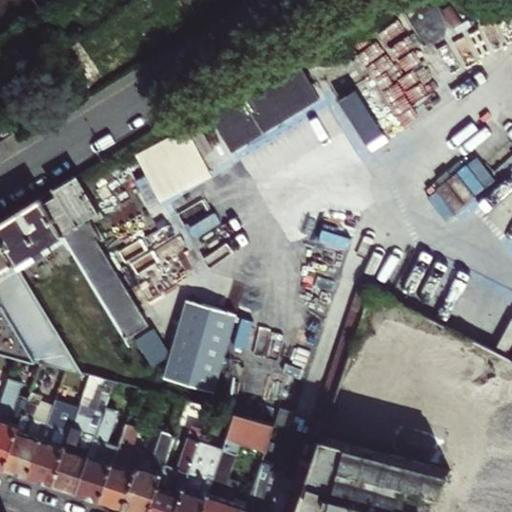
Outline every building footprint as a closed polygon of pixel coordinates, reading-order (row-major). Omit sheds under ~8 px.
[(92,65),(155,16),(141,0),(133,0),(76,44),(92,65)] [(255,90),(214,116),(234,149),(319,96),(299,63),(255,90)] [(0,142),(15,134),(0,108),(0,142)] [(213,177),(188,129),(136,156),(147,177),(137,182),(150,209),(213,177)] [(63,235),(133,350),(139,346),(133,335),(149,325),(99,243),(104,240),(101,236),(100,237),(88,218),(100,211),(78,175),(60,185),(40,198),(63,235)] [(0,238),(16,264),(63,235),(40,198),(20,210),(0,222),(0,238)] [(0,351),(82,373),(16,264),(0,238),(0,351)] [(311,433),(323,436),(375,289),(363,284),(311,433)] [(184,299),(162,378),(211,391),(232,312),(184,299)] [(234,413),(245,416),(257,375),(244,372),(233,413),(234,413)] [(0,404),(0,466),(5,468),(29,398),(17,394),(21,383),(9,378),(0,404)] [(64,488),(76,492),(105,407),(107,400),(84,392),(73,423),(71,431),(52,484),(64,488)] [(52,484),(71,431),(57,425),(60,418),(67,398),(65,398),(56,394),(52,406),(46,422),(28,476),(39,480),(52,484)] [(39,401),(29,398),(5,468),(17,472),(28,476),(46,422),(33,417),(39,401)] [(169,426),(177,429),(187,401),(179,399),(169,426)] [(52,406),(39,401),(33,417),(46,422),(52,406)] [(105,407),(76,492),(87,496),(100,500),(118,447),(106,442),(116,411),(105,407)] [(240,442),(265,450),(275,424),(245,416),(234,413),(219,457),(201,511),(244,511),(246,506),(221,497),(240,442)] [(71,431),(73,423),(60,418),(57,425),(71,431)] [(112,504),(124,508),(139,464),(142,454),(150,431),(126,423),(118,447),(100,500),(112,504)] [(176,466),(166,463),(148,511),(175,511),(187,475),(202,433),(189,429),(176,466)] [(139,464),(124,508),(134,511),(148,511),(166,463),(175,435),(161,430),(151,458),(148,467),(139,464)] [(148,467),(151,458),(142,454),(139,464),(148,467)] [(187,475),(175,511),(201,511),(219,457),(213,454),(210,462),(205,461),(198,479),(187,475)] [(246,506),(244,511),(271,511),(278,491),(266,486),(272,467),(261,463),(246,506)] [(297,511),(310,475),(297,470),(291,489),(289,494),(278,491),(271,511),(297,511)] [(289,494),(291,489),(280,485),(278,491),(289,494)]
